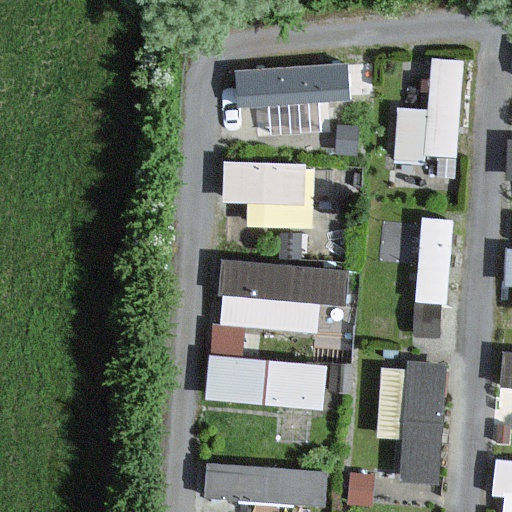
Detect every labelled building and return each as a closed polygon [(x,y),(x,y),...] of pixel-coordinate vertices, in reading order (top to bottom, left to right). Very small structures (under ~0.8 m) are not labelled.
[(451,182),(462,55),(404,50),(394,177),(451,182)] [(216,68),(216,117),(346,117),(345,68),(216,68)] [(213,148),(213,197),(343,197),(343,148),(213,148)] [(441,322),(452,195),(394,190),(384,317),(441,322)] [(206,249),(206,298),(336,297),(336,249),(206,249)] [(511,251),(500,250),(497,300),(511,300),(511,251)] [(428,465),(438,339),(381,334),(370,461),(428,465)] [(511,337),(493,337),(490,386),(511,387),(511,337)] [(203,346),(203,395),(333,394),(333,345),(203,346)] [(511,445),(487,443),(483,493),(511,494),(511,445)] [(196,455),(197,504),(326,503),(326,454),(196,455)] [(428,511),(429,501),(371,496),(370,511),(428,511)]
